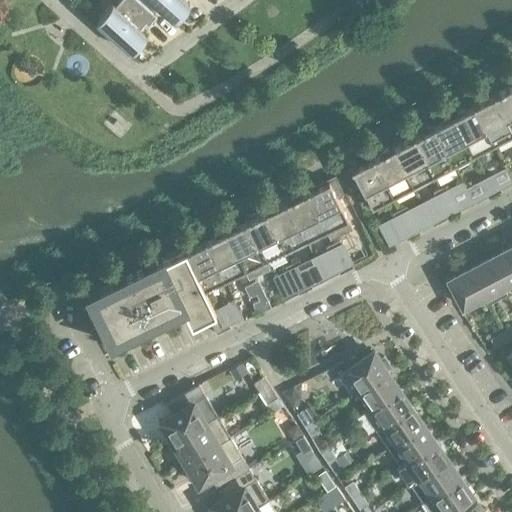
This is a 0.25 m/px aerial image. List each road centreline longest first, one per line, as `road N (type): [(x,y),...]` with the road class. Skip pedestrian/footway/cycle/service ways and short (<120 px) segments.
road 1 (residential): [(114,398),(385,260)]
road 2 (residential): [(242,0),(139,79),(52,0)]
road 3 (residential): [(385,260),(511,456)]
road 4 (residential): [(385,260),(511,195)]
road 5 (residential): [(165,511),(113,423),(114,398)]
